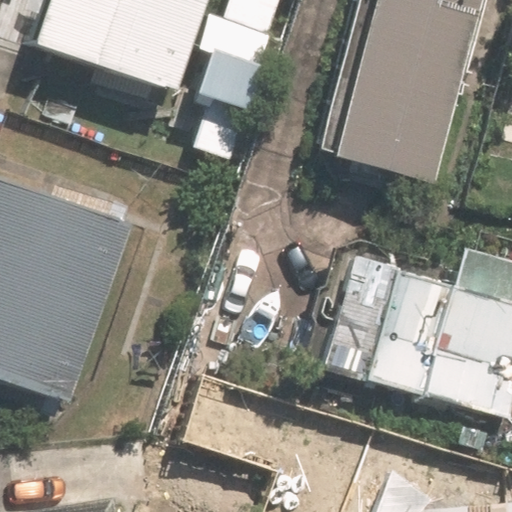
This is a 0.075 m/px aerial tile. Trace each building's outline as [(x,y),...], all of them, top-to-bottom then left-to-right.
[(28,0),(17,34),(158,82),(185,0),(28,0)] [(421,189),(467,0),(364,0),(323,165),(421,189)] [(85,96),(71,139),(153,165),(166,123),(85,96)] [(0,188),(0,389),(47,406),(109,225),(0,188)] [(511,396),(511,309),(352,264),(321,371),(505,423),(511,396)] [(176,362),(155,429),(208,447),(231,381),(176,362)] [(402,511),(416,476),(370,477),(356,511),(402,511)] [(101,511),(100,500),(25,511),(101,511)]
